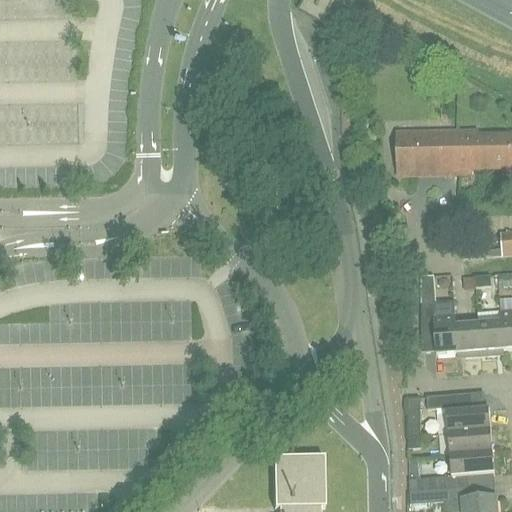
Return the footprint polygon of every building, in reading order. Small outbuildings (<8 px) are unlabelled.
[(458,149),(458,134),(397,135),(398,178),(459,177),(459,164),(461,164),(461,149),(458,149)] [(459,164),(459,177),(471,176),(471,172),(511,171),(511,135),(478,137),(477,134),(458,134),(458,149),(461,149),(461,164),(459,164)] [(286,209),(286,188),(275,189),(276,210),(286,209)] [(502,258),(511,256),(511,234),(501,236),(502,258)] [(511,287),(511,273),(498,275),(499,288),(511,287)] [(491,277),(475,278),(476,291),(492,290),(491,277)] [(432,305),(421,306),(421,331),(434,330),(436,357),(457,356),(453,307),(433,309),(432,305)] [(454,307),(453,307),(457,356),(464,355),(464,360),(480,359),(477,316),(476,316),(477,327),(456,328),(455,317),(454,307)] [(511,313),(500,314),(503,352),(511,351),(511,313)] [(500,314),(477,316),(480,359),(496,357),(496,353),(503,352),(500,314)] [(460,397),(445,398),(426,399),(427,412),(446,411),(448,437),(491,433),(489,412),(462,414),(460,397)] [(491,433),(448,437),(450,458),(492,455),(491,433)] [(420,451),(420,439),(408,440),(409,452),(420,451)] [(492,455),(450,458),(451,480),(409,483),(410,495),(468,491),(467,479),(494,477),(492,455)] [(319,511),(320,509),(324,509),(323,460),(272,461),(273,511),(278,511),(277,511),(319,511)] [(496,511),(496,501),(469,503),(468,491),(410,495),(410,508),(444,505),(444,511),(496,511)]
